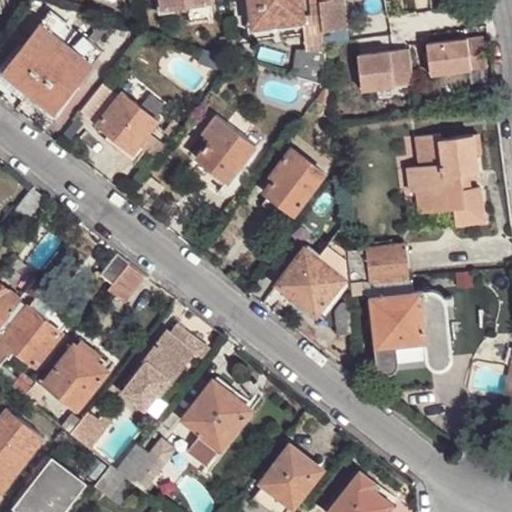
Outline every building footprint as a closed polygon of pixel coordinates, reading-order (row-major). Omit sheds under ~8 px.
[(164,0),(165,9),(213,2),(212,0),(164,0)] [(302,0),(252,0),(257,26),(305,20),(302,0)] [(320,0),(323,22),(324,33),(348,28),(344,0),(320,0)] [(54,9),(44,22),(67,40),(77,26),(54,9)] [(306,24),(305,20),(257,26),(250,28),(251,33),(305,26),(306,26),(306,24)] [(10,63),(7,69),(5,71),(58,113),(59,110),(64,105),(78,85),(96,62),(94,60),(69,42),(67,40),(44,22),(26,44),(10,63)] [(308,51),(326,50),(326,44),(324,33),(323,22),(306,24),(306,26),(305,26),(308,49),(308,51)] [(80,28),(69,42),(94,60),(105,47),(80,28)] [(485,37),(429,43),(433,74),(489,67),(485,37)] [(294,75),(329,85),(330,86),(326,50),(308,51),(308,49),(297,49),(294,75)] [(411,49),(360,55),(364,89),(416,83),(411,49)] [(2,66),(7,69),(10,63),(6,60),(2,66)] [(329,85),(318,100),(332,106),(330,86),(329,85)] [(135,151),(142,143),(162,119),(125,89),(99,122),(112,133),(135,151)] [(69,109),(64,105),(59,110),(64,115),(69,109)] [(213,139),(207,147),(198,158),(230,182),(257,145),(218,115),(205,133),(208,135),(213,139)] [(469,173),(478,172),(483,171),(480,154),(484,153),(482,133),(443,138),(443,132),(417,137),(420,165),(408,167),(411,192),(418,191),(420,212),(456,208),(458,224),(458,226),(489,222),(484,186),(480,186),(471,188),(469,173)] [(142,157),(135,151),(112,133),(107,139),(137,164),(142,157)] [(202,143),(207,147),(213,139),(208,135),(202,143)] [(148,149),(142,143),(135,151),(142,157),(148,149)] [(272,194),(292,209),(296,213),(326,173),(293,148),(280,166),(284,170),(268,191),(272,194)] [(480,186),(478,172),(469,173),(471,188),(480,186)] [(47,195),(36,187),(18,208),(30,218),(47,195)] [(286,219),(292,209),(272,194),(264,204),(286,219)] [(198,220),(185,235),(201,248),(213,232),(198,220)] [(405,245),(346,251),(347,258),(349,274),(349,279),(408,271),(405,245)] [(344,277),(326,263),(311,251),(306,247),(279,283),(283,286),(315,312),(318,314),(320,312),(344,281),(344,277)] [(349,274),(347,258),(336,250),(326,263),(344,277),(344,281),(349,274)] [(131,262),(120,254),(104,274),(114,283),(130,263),(131,262)] [(114,283),(108,290),(123,302),(145,275),(130,263),(114,283)] [(408,271),(349,279),(350,284),(353,284),(364,283),(364,282),(409,277),(408,271)] [(0,326),(21,300),(22,299),(0,282),(0,326)] [(365,295),(364,283),(353,284),(353,296),(365,295)] [(373,297),(378,348),(398,346),(426,343),(428,343),(424,308),(423,291),(373,297)] [(430,291),(423,291),(424,308),(447,305),(447,304),(444,297),(438,292),(430,291)] [(30,306),(21,300),(0,326),(0,335),(4,338),(30,306)] [(338,334),(353,333),(350,304),(341,305),(336,309),(338,334)] [(447,305),(424,308),(428,343),(426,343),(428,358),(453,355),(450,334),(447,305)] [(454,305),(447,305),(450,334),(456,333),(454,305)] [(63,332),(30,306),(4,338),(0,335),(0,365),(1,363),(9,354),(11,356),(17,350),(36,365),(63,332)] [(177,323),(170,332),(183,342),(190,333),(177,323)] [(167,329),(130,375),(138,381),(130,392),(151,409),(196,353),(183,342),(170,332),(167,329)] [(190,333),(183,342),(196,353),(203,359),(211,350),(190,333)] [(46,382),(80,408),(110,370),(76,343),(46,382)] [(428,358),(426,343),(398,346),(399,362),(428,358)] [(398,346),(378,348),(379,364),(399,362),(398,346)] [(453,355),(428,358),(429,363),(434,368),(441,370),(448,367),(452,362),(453,355)] [(511,358),(509,374),(505,394),(501,411),(511,413),(511,358)] [(398,368),(399,362),(379,364),(382,369),(387,373),(393,372),(398,368)] [(0,375),(6,380),(9,377),(12,373),(1,363),(0,365),(0,375)] [(9,377),(6,380),(12,385),(15,388),(25,396),(31,388),(12,373),(9,377)] [(218,376),(214,381),(237,398),(241,394),(218,376)] [(184,418),(205,434),(220,447),(222,448),(252,410),(247,406),(237,398),(214,381),(213,380),(184,418)] [(47,390),(36,381),(31,388),(25,396),(36,405),(47,390)] [(251,401),(247,406),(252,410),(256,406),(251,401)] [(4,411),(0,416),(0,433),(30,458),(43,441),(4,411)] [(71,433),(92,449),(113,421),(105,415),(100,422),(88,412),(87,414),(71,433)] [(191,453),(191,452),(200,441),(182,428),(173,440),(191,453)] [(30,458),(0,433),(0,479),(8,486),(30,458)] [(200,441),(191,452),(206,464),(220,447),(205,434),(200,441)] [(126,476),(132,481),(152,454),(138,443),(118,469),(126,476)] [(305,485),(311,477),(319,466),(291,445),(261,483),(295,508),(309,489),(305,485)] [(132,481),(138,486),(158,459),(152,454),(132,481)] [(61,511),(85,483),(53,458),(16,506),(20,509),(17,511),(61,511)] [(110,497),(126,476),(118,469),(112,465),(96,486),(110,497)] [(389,511),(394,506),(379,493),(372,489),(377,483),(361,471),(329,511),(389,511)] [(315,481),(311,477),(305,485),(309,489),(315,481)] [(383,487),(377,483),(372,489),(379,493),(383,487)]
